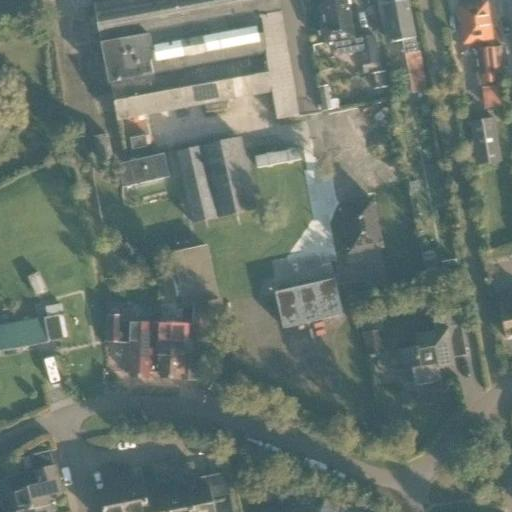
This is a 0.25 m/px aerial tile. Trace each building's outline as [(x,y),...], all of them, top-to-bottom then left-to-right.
[(267,51),(287,47),(278,0),(109,0),(96,3),(102,39),(154,29),(162,72),(267,52),(267,51)] [(373,73),(382,71),(381,64),(380,62),(375,35),(359,38),(354,39),(346,0),(332,0),(323,2),(328,24),(320,25),(324,43),(335,41),(338,54),(361,50),(364,65),(364,67),(366,74),(371,73),(372,73),(373,73)] [(412,94),(425,91),(417,51),(408,0),(384,5),(391,41),(399,40),(402,39),(412,94)] [(490,37),(485,3),(460,6),(463,28),(462,28),(464,41),(475,40),(481,84),(499,82),(497,67),(492,36),(490,37)] [(102,39),(110,82),(162,72),(154,29),(102,39)] [(162,72),(110,82),(118,120),(205,104),(207,112),(226,109),(224,100),(272,91),(278,119),(300,115),(287,47),(267,51),(267,52),(162,72)] [(330,101),(327,86),(318,88),(323,111),(338,108),(337,99),(330,101)] [(502,162),(495,118),(469,122),(476,166),(502,162)] [(107,134),(81,140),(88,165),(113,159),(107,134)] [(147,147),(144,136),(130,139),(132,150),(147,147)] [(256,208),(240,138),(177,152),(192,223),(256,208)] [(164,154),(117,165),(122,188),(169,178),(164,154)] [(384,249),(374,197),(338,204),(348,256),(384,249)] [(219,299),(207,245),(172,253),(184,306),(219,299)] [(444,276),(458,273),(455,260),(441,262),(444,276)] [(342,314),(334,278),(275,293),(283,328),(342,314)] [(154,344),(153,323),(123,322),(123,315),(122,315),(122,303),(108,303),(108,315),(107,341),(128,342),(128,351),(125,351),(125,372),(132,372),(132,377),(149,378),(149,373),(155,373),(156,344),(154,344)] [(511,304),(500,307),(506,338),(511,337),(511,304)] [(63,315),(61,305),(45,308),(47,318),(44,318),(0,325),(0,350),(35,344),(62,339),(68,338),(64,315),(63,315)] [(466,355),(459,313),(433,317),(435,330),(414,334),(416,347),(398,350),(402,370),(413,368),(415,385),(440,381),(438,368),(455,365),(453,357),(466,355)] [(157,323),(153,323),(154,344),(156,344),(155,373),(162,373),(161,378),(180,378),(180,373),(187,373),(187,354),(191,353),(192,354),(192,339),(192,325),(177,324),(157,323)] [(192,339),(192,354),(206,354),(207,325),(192,325),(192,339)] [(382,353),(380,333),(362,335),(365,356),(382,353)] [(192,511),(215,511),(208,476),(197,478),(193,475),(191,463),(183,464),(192,511)] [(9,493),(14,511),(19,511),(49,504),(47,497),(64,492),(56,464),(7,478),(12,492),(9,493)] [(167,494),(171,511),(192,511),(183,464),(175,466),(180,491),(167,494)] [(148,511),(143,483),(135,485),(132,468),(118,471),(125,511),(148,511)] [(125,511),(118,471),(105,473),(109,490),(100,492),(103,511),(125,511)] [(158,496),(155,481),(143,483),(148,511),(171,511),(167,494),(158,496)] [(69,493),(56,494),(58,509),(71,507),(69,493)] [(327,497),(323,506),(336,511),(338,511),(342,504),(327,497)] [(289,511),(288,503),(250,511),(249,511),(289,511)]
